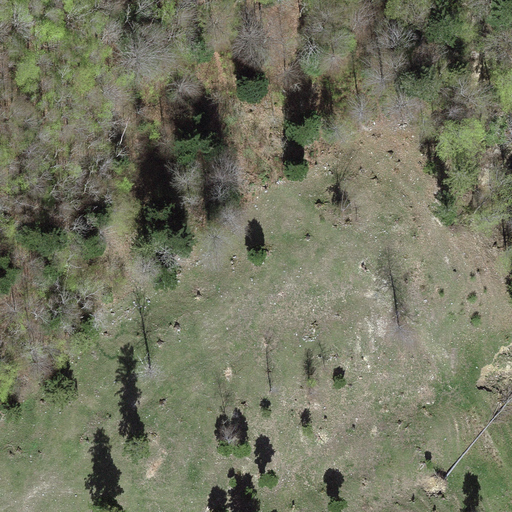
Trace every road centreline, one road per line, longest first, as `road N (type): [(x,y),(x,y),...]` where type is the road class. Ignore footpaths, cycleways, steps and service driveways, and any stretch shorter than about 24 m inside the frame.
road 1 (track): [(193,0),(202,56),(397,295),(460,404),(511,466)]
road 2 (track): [(397,295),(307,275),(209,317),(97,446),(0,509)]
